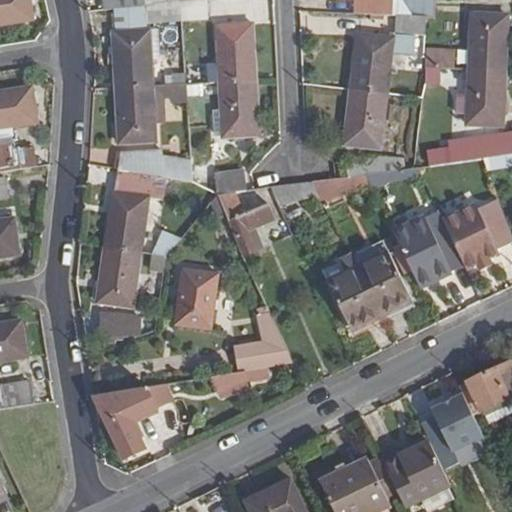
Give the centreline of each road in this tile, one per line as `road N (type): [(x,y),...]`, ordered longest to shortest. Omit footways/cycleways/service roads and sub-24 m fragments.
road 1 (tertiary): [(511,315),(113,511)]
road 2 (residential): [(62,288),(77,51)]
road 3 (residential): [(93,511),(62,288)]
road 4 (residential): [(284,0),(294,168)]
